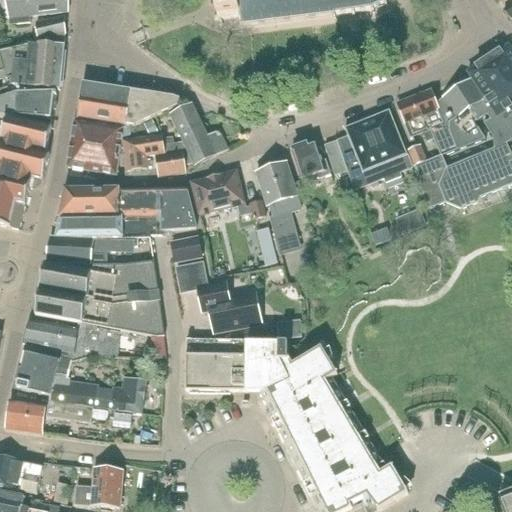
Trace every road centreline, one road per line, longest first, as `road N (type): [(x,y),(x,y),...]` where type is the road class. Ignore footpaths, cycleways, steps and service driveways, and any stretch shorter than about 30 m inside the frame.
road 1 (unclassified): [(270,129),(302,125),(438,72),(464,54),(484,24)]
road 2 (unclassified): [(51,184),(182,183),(249,150),(270,129)]
road 3 (unclassified): [(162,249),(178,335),(174,460)]
road 4 (unclassified): [(80,52),(136,63),(223,113),(270,129)]
road 5 (unclassified): [(0,377),(51,184)]
road 6 (unclassified): [(174,460),(0,441)]
road 7 (unclassified): [(51,184),(80,52)]
